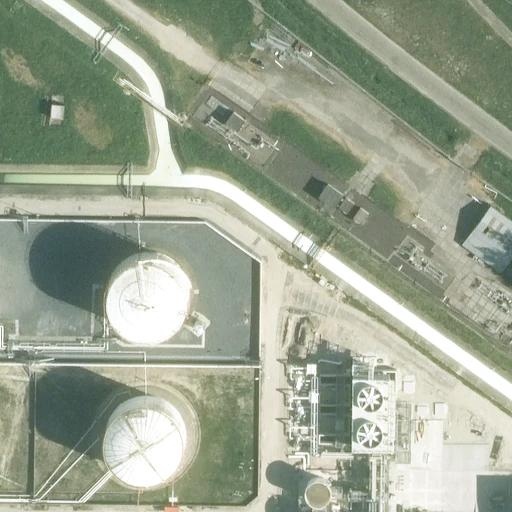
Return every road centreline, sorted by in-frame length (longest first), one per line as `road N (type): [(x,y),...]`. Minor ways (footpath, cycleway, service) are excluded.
road 1 (unknown): [(0,499),(219,497),(243,484),(259,456),(262,404),(253,241)]
road 2 (unknown): [(511,427),(253,241)]
road 3 (unknown): [(253,241),(227,211),(158,199),(0,199)]
